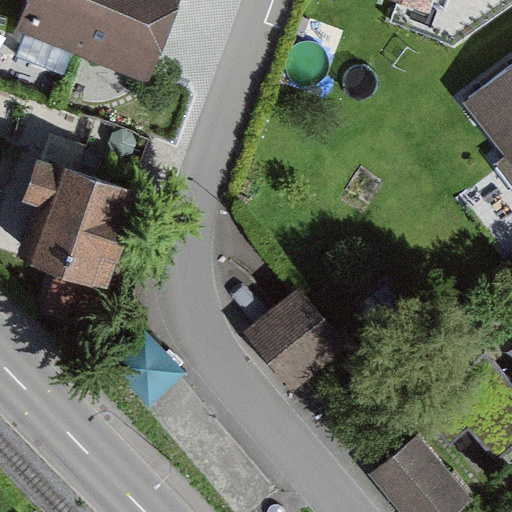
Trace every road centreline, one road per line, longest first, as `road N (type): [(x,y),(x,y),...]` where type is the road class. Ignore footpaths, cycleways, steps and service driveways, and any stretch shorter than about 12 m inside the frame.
road 1 (unclassified): [(343,511),(219,364),(195,320),(186,261),(193,202),(269,0)]
road 2 (primary): [(0,365),(143,511)]
